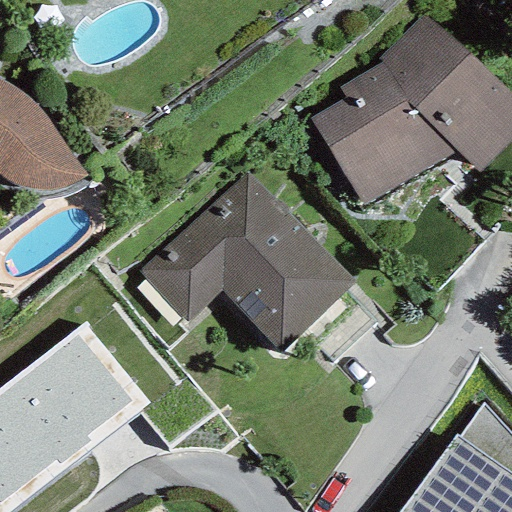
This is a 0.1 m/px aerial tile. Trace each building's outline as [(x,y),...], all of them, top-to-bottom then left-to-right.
[(345,98),(308,119),(362,206),(456,152),(477,173),(511,138),(511,98),(421,16),(377,59),(380,62),(338,87),(345,98)] [(0,175),(9,183),(26,188),(47,189),(69,187),(87,179),(47,120),(32,100),(12,87),(0,80),(0,175)] [(279,352),(352,283),(247,171),(137,274),(185,324),(220,291),(279,352)] [(0,511),(7,511),(149,403),(85,321),(0,386),(0,511)] [(511,511),(511,434),(482,403),(459,437),(455,435),(398,511),(511,511)]
